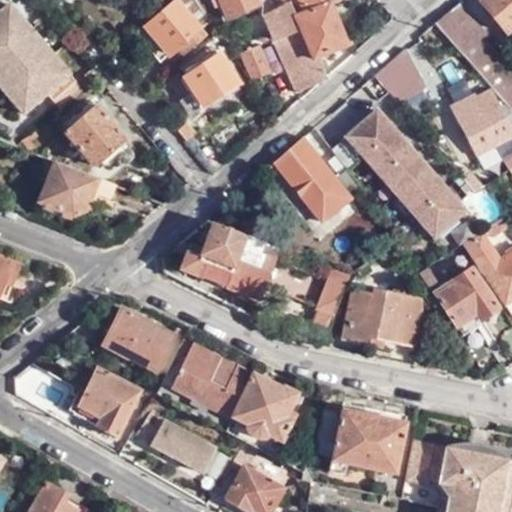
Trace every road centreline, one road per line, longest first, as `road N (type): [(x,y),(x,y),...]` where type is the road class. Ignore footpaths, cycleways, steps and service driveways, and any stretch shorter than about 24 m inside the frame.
road 1 (residential): [(436,0),(112,275)]
road 2 (residential): [(511,398),(464,398),(281,356),(112,275)]
road 3 (residential): [(0,410),(181,511)]
road 4 (unknown): [(212,190),(102,67)]
road 5 (residential): [(0,367),(112,275)]
road 6 (residential): [(112,275),(0,228)]
